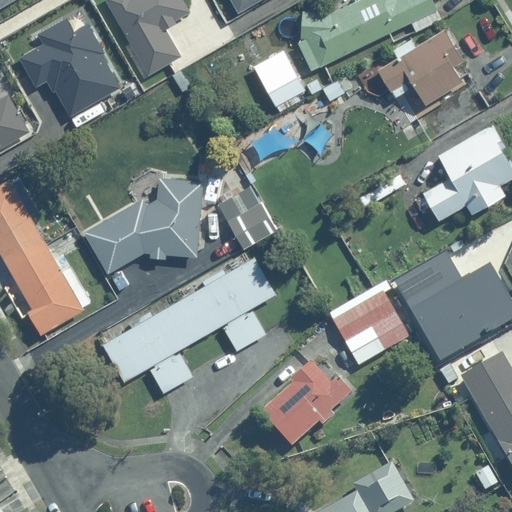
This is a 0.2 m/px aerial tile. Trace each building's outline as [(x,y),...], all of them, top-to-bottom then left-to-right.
[(0,0),(0,19),(2,19),(0,14),(0,11),(19,0),(0,0)] [(110,0),(151,77),(186,62),(165,31),(191,13),(183,0),(110,0)] [(231,0),(237,11),(257,0),(231,0)] [(301,45),(314,69),(413,25),(416,33),(444,21),(434,0),(360,0),(338,10),(333,0),(331,0),(303,13),(301,45)] [(74,118),(126,91),(89,21),(77,31),(72,21),(40,38),(45,48),(24,59),(38,85),(54,80),(74,118)] [(414,82),(428,106),(458,88),(468,82),(458,66),(469,59),(450,29),(420,47),(414,37),(394,49),(400,59),(382,70),(398,97),(414,88),(411,83),(414,82)] [(308,90),(286,46),(255,61),(281,111),(302,100),(300,94),(308,90)] [(330,102),(347,93),(340,80),(324,89),(330,102)] [(0,101),(0,162),(35,145),(13,100),(2,106),(0,101)] [(55,128),(47,114),(29,124),(36,138),(55,128)] [(511,152),(496,124),(441,154),(453,176),(429,190),(432,194),(420,200),(427,212),(434,207),(442,222),(470,206),(475,214),(511,193),(507,185),(511,181),(511,152)] [(146,200),(86,230),(112,275),(155,252),(155,258),(170,259),(171,253),(201,256),(209,182),(161,176),(158,199),(148,204),(146,200)] [(360,196),(365,207),(400,189),(394,178),(360,196)] [(64,270),(12,179),(0,185),(0,247),(35,309),(31,311),(44,334),(95,305),(72,266),(64,270)] [(254,185),(220,205),(247,251),(281,230),(254,185)] [(212,276),(251,343),(265,334),(251,311),(246,314),(245,312),(274,295),(252,258),(224,274),(222,270),(212,276)] [(452,283),(443,268),(438,259),(395,283),(418,324),(457,302),(448,285),(452,283)] [(179,299),(201,337),(225,323),(226,325),(221,328),(235,352),(251,343),(212,276),(200,282),(203,286),(179,299)] [(388,280),(329,313),(360,369),(413,339),(388,293),(394,290),(388,280)] [(140,318),(176,386),(191,377),(178,355),(173,357),(172,355),(201,337),(179,299),(151,317),(149,313),(140,318)] [(484,338),(506,327),(497,309),(475,320),(484,338)] [(130,328),(101,345),(122,383),(152,366),(153,368),(148,371),(154,381),(149,384),(155,395),(160,392),(162,394),(176,386),(140,318),(128,324),(130,328)] [(511,370),(503,355),(463,377),(511,464),(511,370)] [(263,410),(294,448),(320,425),(322,427),(339,413),(335,409),(355,392),(340,375),(331,383),(313,362),(292,380),(295,383),(263,410)] [(405,511),(417,506),(395,463),(354,484),(358,492),(320,511),(405,511)] [(490,467),(476,474),(485,491),(499,484),(490,467)]
